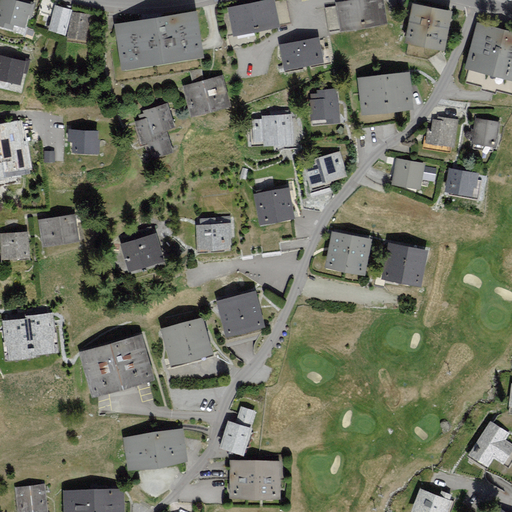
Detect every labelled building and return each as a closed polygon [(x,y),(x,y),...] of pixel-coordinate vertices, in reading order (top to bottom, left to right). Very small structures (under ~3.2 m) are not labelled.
[(27,7),(3,0),(0,0),(0,22),(21,28),(27,7)] [(351,0),(330,3),(334,31),(382,24),(378,0),(351,0)] [(285,1),(225,10),(229,35),(289,25),(285,1)] [(407,4),(398,45),(437,53),(446,12),(407,4)] [(68,12),(50,8),(44,32),(63,37),(62,40),(83,44),(88,18),(67,15),(68,12)] [(112,25),(120,72),(194,60),(186,13),(112,25)] [(511,32),(477,23),(465,70),(511,81),(511,32)] [(315,41),(276,46),(280,70),(318,65),(315,41)] [(26,65),(0,58),(0,82),(16,86),(18,73),(24,75),(26,65)] [(355,79),(359,117),(410,112),(406,74),(355,79)] [(214,80),(178,87),(183,113),(219,106),(214,80)] [(333,101),(307,103),(308,123),(335,121),(333,101)] [(164,105),(135,113),(137,123),(131,124),(136,148),(143,146),(146,158),(164,155),(159,132),(169,129),(164,105)] [(457,122),(429,118),(427,132),(421,132),(419,145),(452,151),(457,122)] [(289,119),(259,119),(260,143),(289,143),(289,119)] [(492,151),(497,125),(473,121),(468,146),(492,151)] [(19,126),(0,127),(0,184),(17,182),(15,176),(24,175),(19,126)] [(95,133),(66,133),(66,155),(94,156),(95,133)] [(336,154),(310,161),(310,167),(299,170),(302,189),(312,186),(342,179),(336,154)] [(420,166),(393,161),(387,185),(413,190),(415,179),(430,182),(433,171),(419,169),(420,166)] [(477,175),(444,170),(439,195),(472,201),(477,175)] [(288,191),(252,195),(256,226),(292,222),(288,191)] [(72,218),(36,222),(39,247),(74,243),(72,218)] [(230,225),(194,226),(196,253),(231,251),(230,225)] [(330,232),(323,268),(365,275),(371,240),(330,232)] [(23,235),(0,235),(0,260),(23,261),(23,235)] [(152,237),(118,245),(125,275),(160,266),(152,237)] [(390,243),(383,279),(420,287),(428,251),(390,243)] [(252,295),(212,305),(221,338),(261,327),(252,295)] [(26,320),(3,322),(6,361),(31,359),(31,355),(55,353),(52,314),(26,316),(26,320)] [(199,322),(157,332),(166,370),(209,360),(199,322)] [(138,340),(75,356),(86,398),(149,382),(138,340)] [(487,422),(464,456),(485,469),(491,460),(505,468),(511,456),(511,449),(501,442),(506,434),(487,422)] [(239,455),(247,432),(225,424),(216,446),(239,455)] [(115,440),(120,469),(180,460),(176,431),(115,440)] [(224,463),(223,499),(272,500),(273,463),(224,463)] [(43,511),(43,488),(13,488),(13,511),(43,511)] [(435,496),(417,489),(407,511),(442,511),(448,496),(437,491),(435,496)] [(56,492),(56,511),(120,511),(120,490),(56,492)]
